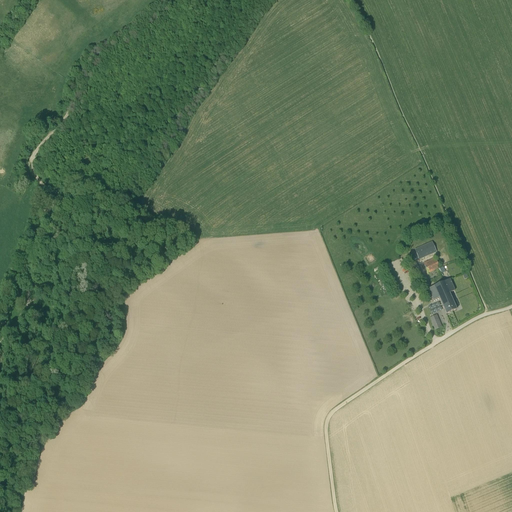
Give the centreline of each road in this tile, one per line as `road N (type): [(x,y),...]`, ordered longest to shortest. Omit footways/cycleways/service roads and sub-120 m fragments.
road 1 (track): [(487,313),(350,0)]
road 2 (track): [(337,511),(328,418),(444,336)]
road 3 (track): [(0,343),(28,304),(51,202),(32,170),(34,152)]
road 4 (track): [(158,0),(87,59),(70,110),(34,152)]
